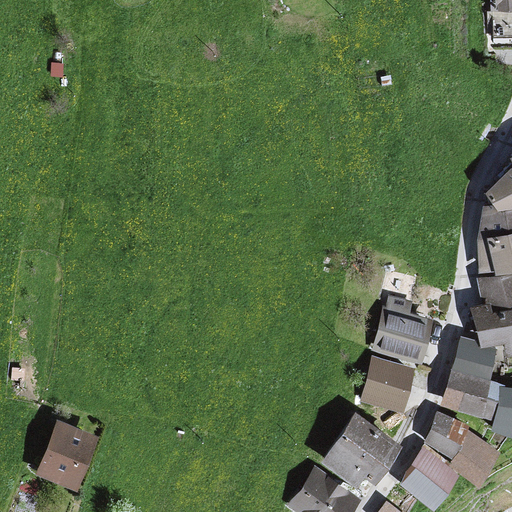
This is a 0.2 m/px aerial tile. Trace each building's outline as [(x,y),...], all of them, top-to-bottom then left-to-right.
[(511,158),(511,171),(491,193),(500,209),(511,208),(511,158)] [(511,265),(511,226),(511,224),(485,207),(480,272),(511,265)] [(511,275),(481,280),(485,309),(474,311),(483,347),(506,343),(508,355),(511,353),(511,275)] [(407,357),(417,318),(374,307),(364,346),(407,357)] [(443,406),(477,417),(497,352),(463,342),(443,406)] [(398,366),(360,360),(355,397),(392,403),(398,366)] [(511,388),(502,388),(497,429),(511,431),(511,388)] [(453,455),(466,428),(438,415),(426,442),(453,455)] [(338,416),(310,449),(342,476),(370,442),(338,416)] [(64,488),(84,439),(42,422),(22,471),(64,488)] [(469,435),(451,464),(480,482),(498,453),(469,435)] [(402,485),(435,508),(458,477),(425,453),(402,485)] [(329,511),(341,496),(303,468),(281,499),(298,511),(329,511)] [(378,511),(398,511),(386,503),(378,511)]
